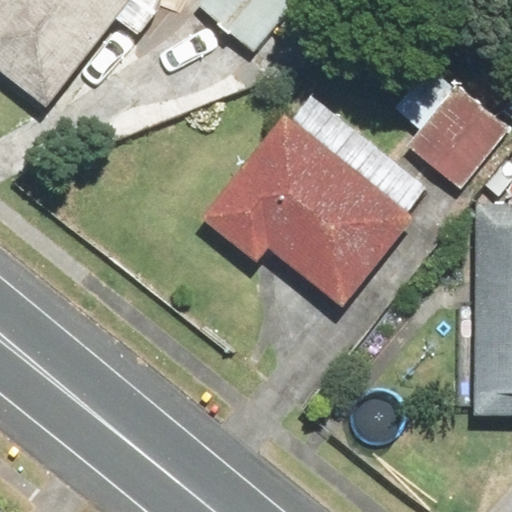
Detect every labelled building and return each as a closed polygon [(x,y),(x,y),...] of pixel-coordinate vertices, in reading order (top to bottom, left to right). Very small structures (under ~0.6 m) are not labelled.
[(3,0),(0,4),(0,61),(56,103),(137,0),(3,0)] [(306,0),(200,0),(196,5),(256,57),(306,0)] [(511,128),(432,66),(396,112),(423,133),(412,147),(465,188),(511,128)] [(419,215),(290,113),(208,215),(265,260),(276,246),(349,303),(419,215)] [(511,201),(482,202),(480,416),(511,416),(511,201)]
